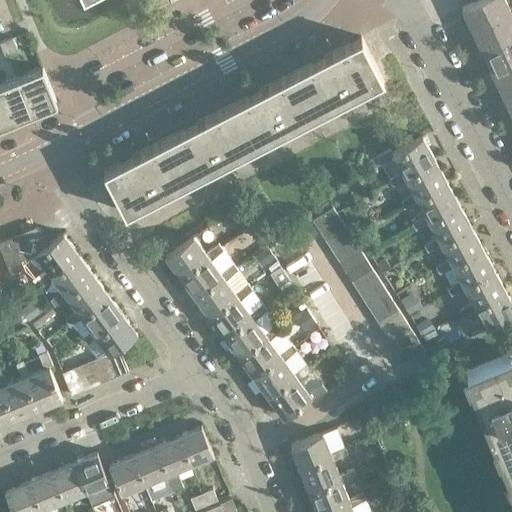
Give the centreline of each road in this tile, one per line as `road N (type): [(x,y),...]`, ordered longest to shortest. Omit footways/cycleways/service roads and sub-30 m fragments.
road 1 (tertiary): [(43,152),(292,25),(322,0)]
road 2 (residential): [(249,441),(303,418),(383,363),(301,233)]
road 3 (residential): [(199,372),(43,152)]
road 4 (residential): [(511,211),(401,0)]
road 5 (residential): [(0,454),(199,372)]
